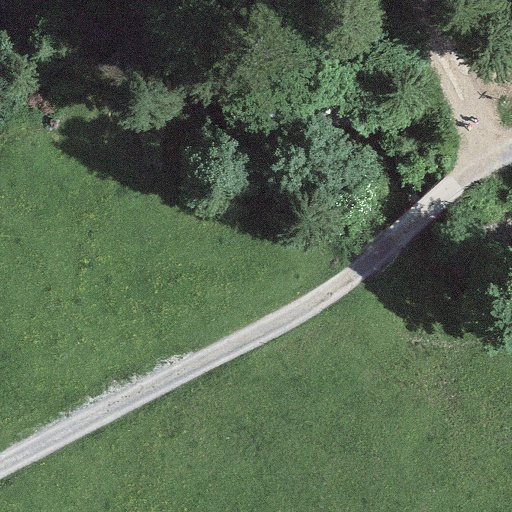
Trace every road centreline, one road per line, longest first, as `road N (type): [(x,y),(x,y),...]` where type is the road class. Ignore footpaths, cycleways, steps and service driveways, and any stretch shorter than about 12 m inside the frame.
road 1 (track): [(0,470),(306,311),(368,267),(472,170)]
road 2 (track): [(472,170),(479,130),(420,0)]
